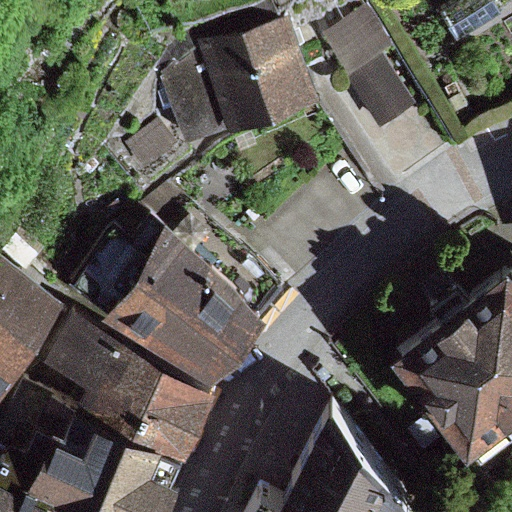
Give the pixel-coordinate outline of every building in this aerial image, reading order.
[(371,0),(360,0),(325,22),(350,62),(393,35),(371,0)] [(497,0),(454,0),(443,7),(459,32),(501,6),(497,0)] [(205,51),(162,68),(187,129),(319,76),(293,10),(274,18),(270,8),(199,37),(205,51)] [(386,51),(351,75),(380,117),(415,93),(386,51)] [(142,199),(75,262),(213,356),(288,271),(172,174),(142,199)] [(511,236),(511,234),(393,325),(470,423),(511,390),(511,236)] [(0,377),(61,276),(0,244),(0,377)] [(215,371),(81,299),(55,350),(85,367),(75,386),(190,425),(215,371)] [(75,386),(50,376),(24,372),(0,420),(0,453),(60,477),(151,511),(156,511),(190,425),(75,386)] [(422,511),(429,498),(332,376),(285,469),(262,458),(234,511),(422,511)] [(60,477),(0,453),(0,511),(95,511),(52,493),(60,477)]
